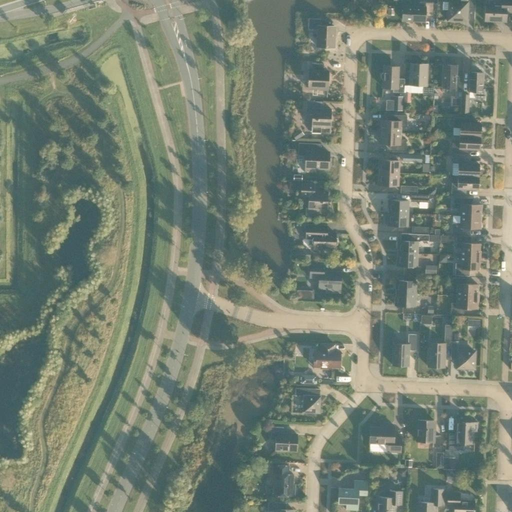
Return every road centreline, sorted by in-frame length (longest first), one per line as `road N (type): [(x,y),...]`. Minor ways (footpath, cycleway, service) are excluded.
road 1 (residential): [(362,325),(366,266),(342,196),(349,42)]
road 2 (tertiary): [(190,299),(164,393),(114,511)]
road 3 (residential): [(501,474),(501,396),(363,386)]
road 4 (tertiary): [(191,87),(198,229),(190,299)]
road 5 (residential): [(362,325),(266,320),(190,299)]
road 6 (residential): [(511,43),(356,35),(349,42)]
road 7 (residential): [(310,511),(316,443),(363,386)]
